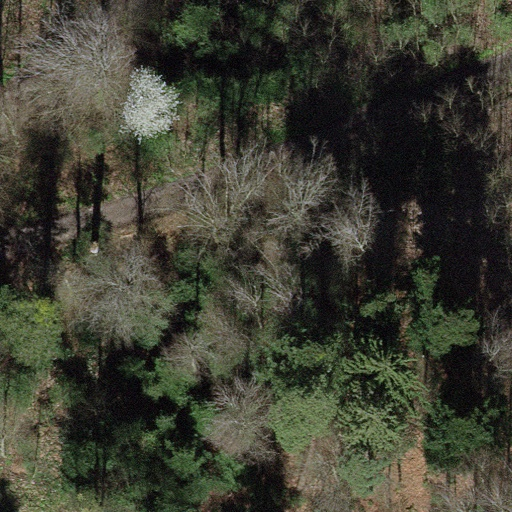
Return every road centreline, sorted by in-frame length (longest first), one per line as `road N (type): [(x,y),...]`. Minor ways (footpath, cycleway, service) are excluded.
road 1 (track): [(0,245),(269,174),(511,65)]
road 2 (residential): [(124,0),(0,105)]
